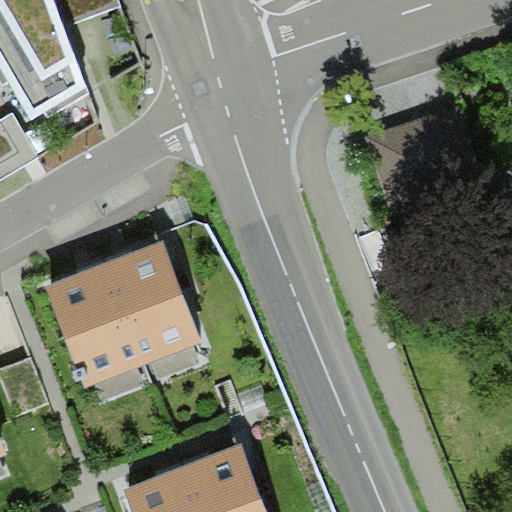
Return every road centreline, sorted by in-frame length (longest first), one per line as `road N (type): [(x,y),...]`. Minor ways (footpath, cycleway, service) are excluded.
road 1 (tertiary): [(217,99),(386,511)]
road 2 (residential): [(217,99),(455,0)]
road 3 (residential): [(0,223),(217,99)]
